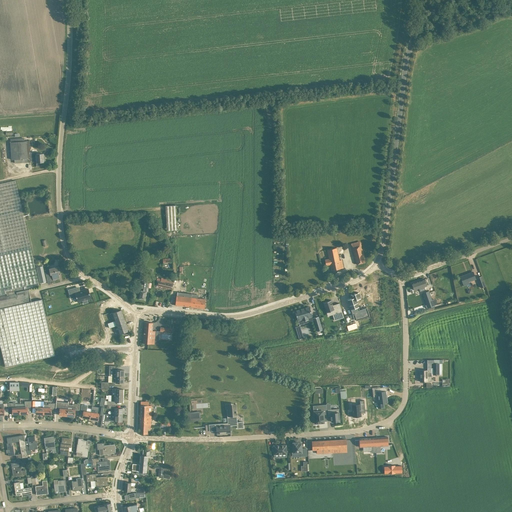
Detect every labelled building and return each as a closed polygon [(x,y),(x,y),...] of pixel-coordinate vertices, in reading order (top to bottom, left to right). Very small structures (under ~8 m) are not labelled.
[(44,153),(37,154),(36,152),(30,153),(30,141),(24,141),(24,138),(10,139),(11,142),(12,160),(15,159),(15,163),(37,162),(37,166),(42,165),(41,162),(44,162),(45,162),(45,158),(44,158),(44,153)] [(39,286),(34,261),(16,180),(0,183),(0,294),(6,293),(6,294),(0,295),(0,344),(5,367),(55,355),(42,299),(31,302),(28,289),(24,290),(24,289),(39,286)] [(176,205),(166,205),(167,230),(177,229),(176,205)] [(365,262),(361,245),(360,241),(351,243),(352,247),(357,264),(365,262)] [(332,270),(343,268),(342,260),(339,260),(336,248),(327,250),(329,259),(325,260),(326,265),(330,264),(332,270)] [(40,283),(46,282),(42,266),(37,268),(40,283)] [(54,267),(49,269),(45,270),(48,284),(50,283),(52,283),(54,282),(54,280),(55,279),(60,278),(59,273),(60,272),(59,266),(54,267)] [(468,282),(476,279),(473,272),(460,276),(464,286),(469,284),(468,282)] [(477,278),(481,288),(486,286),(482,276),(477,278)] [(173,284),(173,282),(166,280),(166,278),(161,277),(161,279),(157,278),(157,280),(156,285),(172,289),(173,284)] [(428,288),(427,286),(425,279),(412,283),(414,290),(419,288),(420,291),(428,288)] [(148,292),(149,287),(150,282),(142,281),(140,290),(139,293),(138,298),(139,298),(140,299),(141,299),(142,299),(145,299),(147,291),(148,292)] [(379,305),(378,284),(372,284),(372,294),(369,294),(369,305),(379,305)] [(84,303),(88,302),(87,299),(91,298),(89,294),(90,294),(89,292),(89,293),(88,289),(78,291),(77,287),(69,289),(69,290),(71,294),(75,293),(77,296),(76,296),(77,298),(77,297),(78,301),(83,300),(84,303)] [(355,298),(360,297),(358,291),(357,291),(355,291),(355,292),(354,292),(353,292),(352,292),(352,293),(351,293),(352,297),(347,298),(352,314),(353,313),(355,319),(359,317),(358,315),(367,313),(366,307),(358,309),(355,298)] [(432,300),(431,294),(430,294),(429,291),(423,293),(426,305),(425,305),(426,308),(428,308),(434,306),(432,300)] [(204,308),(205,303),(206,295),(201,294),(201,298),(198,298),(199,295),(177,293),(176,296),(173,295),(173,299),(172,304),(176,305),(204,308)] [(331,300),(324,302),(326,312),(331,311),(334,320),(340,318),(336,304),(333,305),(331,300)] [(303,318),(303,321),(308,319),(307,317),(312,316),(309,307),(295,311),(298,320),(303,318)] [(121,310),(116,311),(112,313),(115,321),(116,326),(119,334),(124,333),(128,331),(121,310)] [(318,316),(313,318),(317,331),(322,330),(318,316)] [(355,323),(355,321),(346,324),(348,330),(357,327),(355,323)] [(154,344),(155,331),(152,331),(153,327),(153,322),(145,322),(143,343),(154,344)] [(295,327),(300,339),(304,337),(300,325),(295,327)] [(109,370),(112,370),(112,376),(124,376),(124,370),(117,370),(117,366),(109,365),(108,365),(108,366),(109,366),(109,370)] [(428,370),(424,370),(419,370),(419,374),(420,374),(420,381),(425,381),(428,381),(431,381),(431,376),(428,376),(428,370)] [(387,402),(386,391),(381,392),(380,387),(372,388),(373,397),(378,396),(379,403),(378,403),(378,408),(384,407),(383,403),(387,402)] [(123,396),(112,395),(112,399),(111,399),(111,401),(104,401),(104,404),(107,405),(116,405),(116,402),(123,402),(123,396)] [(365,412),(364,400),(360,400),(360,404),(352,404),(353,417),(361,416),(361,413),(365,412)] [(25,407),(20,407),(20,414),(28,414),(28,407),(32,407),(31,401),(25,401),(25,407)] [(36,414),(44,414),(44,407),(39,407),(39,403),(39,401),(33,401),(33,407),(36,407),(36,414)] [(59,415),(67,415),(68,409),(63,408),(63,402),(56,401),(56,403),(56,408),(60,409),(59,415)] [(1,403),(0,403),(0,414),(5,414),(4,409),(8,408),(8,403),(1,403)] [(13,414),(20,414),(20,407),(15,407),(15,403),(8,403),(8,408),(13,408),(13,414)] [(52,408),(56,408),(56,403),(49,403),(49,404),(44,404),(44,407),(44,414),(51,414),(52,408)] [(79,410),(80,410),(80,404),(73,403),(72,409),(68,409),(67,415),(75,416),(75,410),(79,410)] [(115,408),(116,405),(107,405),(107,408),(111,408),(111,414),(123,415),(123,408),(115,408)] [(139,433),(141,433),(147,434),(148,429),(151,429),(152,405),(141,405),(139,433)] [(319,423),(324,422),(323,411),(326,411),(326,410),(326,405),(322,405),(322,407),(318,407),(318,411),(314,411),(315,423),(316,423),(316,424),(319,424),(319,423)] [(84,406),(83,412),(83,417),(90,418),(91,412),(87,411),(87,406),(84,406)] [(91,412),(90,418),(98,420),(99,413),(98,413),(99,408),(97,408),(96,413),(91,412)] [(331,416),(332,422),(340,421),(339,408),(327,409),(328,416),(331,416)] [(216,425),(217,434),(230,433),(231,433),(230,426),(238,425),(238,428),(245,428),(244,422),(238,422),(237,416),(237,409),(229,409),(230,423),(220,423),(221,425),(216,425)] [(200,414),(190,416),(185,416),(185,420),(185,423),(201,421),(200,418),(200,414)] [(19,441),(20,446),(26,445),(25,441),(24,435),(19,436),(7,438),(8,443),(9,446),(7,446),(8,449),(6,449),(7,453),(8,452),(9,456),(15,455),(13,445),(12,442),(19,441)] [(27,452),(28,455),(32,454),(31,450),(38,448),(37,447),(37,442),(36,442),(35,436),(27,437),(28,440),(25,441),(26,445),(27,452)] [(44,438),(45,443),(47,450),(56,448),(55,442),(54,442),(54,440),(54,436),(44,438)] [(388,445),(388,442),(388,437),(378,438),(375,438),(376,450),(382,449),(382,445),(388,445)] [(62,444),(61,444),(61,450),(68,451),(69,446),(71,446),(72,439),(71,438),(71,439),(67,439),(67,438),(66,438),(63,438),(62,444)] [(88,452),(89,445),(87,444),(88,441),(83,440),(83,439),(79,438),(78,444),(78,446),(77,446),(76,452),(83,453),(82,456),(87,457),(88,452)] [(375,453),(375,450),(374,438),(359,439),(360,447),(370,447),(370,453),(375,453)] [(321,453),(346,451),(346,440),(312,441),(313,450),(321,450),(321,453)] [(298,443),(298,442),(297,442),(297,441),(294,441),(294,442),(293,442),(293,448),(292,448),(292,453),(299,452),(299,456),(307,456),(306,448),(302,449),(302,443),(301,443),(298,443)] [(99,449),(100,455),(116,453),(115,444),(104,445),(104,443),(97,443),(98,449),(99,449)] [(274,454),(275,454),(286,454),(287,454),(287,453),(286,445),(274,445),(274,446),(272,446),(273,450),(274,450),(274,454)] [(150,455),(156,455),(156,450),(150,449),(150,450),(144,450),(143,455),(141,455),(140,464),(147,464),(147,463),(148,456),(150,456),(150,455)] [(98,470),(106,470),(110,469),(110,460),(99,461),(99,458),(92,459),(92,462),(93,466),(98,465),(98,470)] [(15,476),(22,475),(26,474),(26,470),(21,470),(20,465),(21,465),(21,462),(11,463),(12,467),(13,467),(15,476)] [(147,464),(140,464),(133,464),(132,470),(146,472),(147,463),(147,464)] [(394,464),(388,464),(388,468),(385,468),(385,472),(388,472),(395,471),(401,471),(401,464),(395,465),(394,464)] [(86,475),(87,481),(91,481),(91,487),(108,485),(107,476),(96,477),(96,474),(86,475)] [(82,485),(83,485),(83,478),(76,478),(76,480),(72,481),(73,491),(82,490),(82,485)] [(36,486),(36,490),(37,495),(48,493),(47,480),(42,481),(43,485),(36,486)] [(54,484),(55,488),(55,493),(66,491),(64,480),(58,480),(58,483),(54,484)] [(20,482),(19,482),(14,482),(16,495),(22,494),(22,496),(32,495),(31,490),(31,487),(21,488),(20,482)] [(124,491),(131,491),(134,492),(134,491),(136,491),(136,492),(144,493),(144,487),(136,487),(136,488),(135,488),(135,486),(131,485),(132,482),(125,482),(124,491)] [(168,501),(167,495),(163,496),(164,498),(158,500),(161,511),(167,509),(165,502),(168,501)] [(154,511),(161,511),(158,500),(152,501),(152,499),(148,500),(150,506),(150,505),(153,505),(154,511)] [(85,503),(85,511),(93,511),(93,503),(85,503)] [(112,511),(111,503),(103,504),(103,505),(100,505),(101,510),(100,511),(112,511)]
